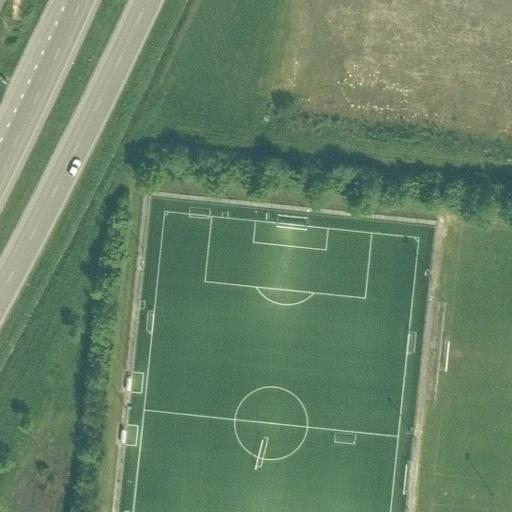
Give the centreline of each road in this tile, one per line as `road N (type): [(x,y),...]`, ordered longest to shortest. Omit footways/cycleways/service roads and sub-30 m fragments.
road 1 (primary): [(0,295),(148,0)]
road 2 (primary): [(80,0),(0,171)]
